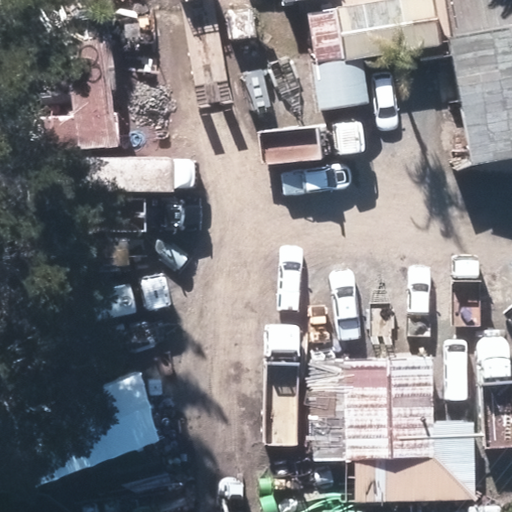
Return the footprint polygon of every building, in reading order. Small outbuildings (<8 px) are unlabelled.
[(126,97),(129,0),(78,0),(75,69),(89,69),(88,91),(69,91),(66,140),(138,143),(140,98),(126,97)] [(429,0),(331,0),(297,5),(312,111),(374,102),(368,59),(437,49),(429,0)] [(511,0),(442,0),(473,156),(511,148),(511,0)] [(308,353),(312,457),(436,453),(432,348),(308,353)] [(0,401),(0,412),(22,483),(165,437),(140,357),(0,401)] [(426,499),(425,511),(499,511),(499,497),(426,499)]
